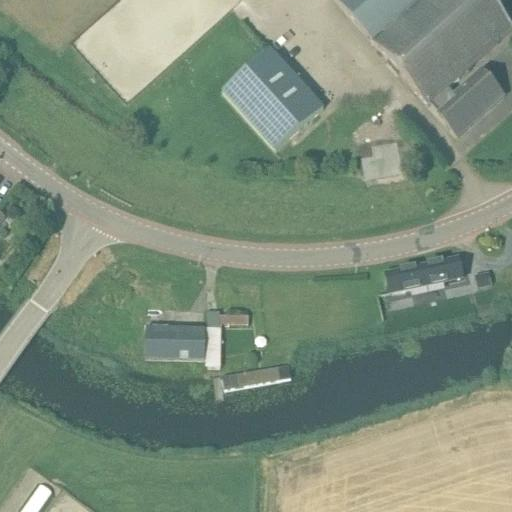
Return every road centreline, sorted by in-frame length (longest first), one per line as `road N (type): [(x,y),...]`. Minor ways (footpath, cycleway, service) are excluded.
road 1 (secondary): [(97,214),(213,253),(316,260),(378,252),(511,204)]
road 2 (unclassified): [(0,363),(97,214)]
